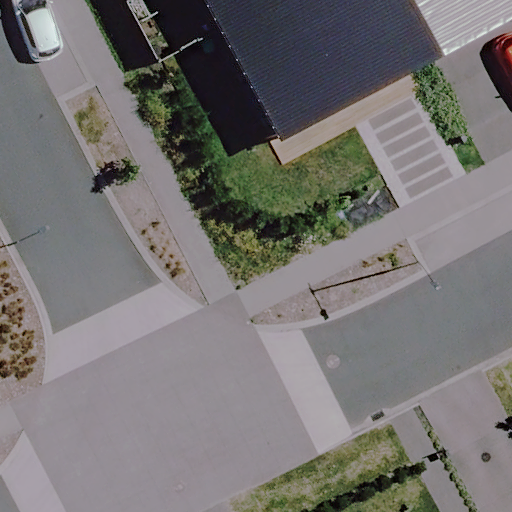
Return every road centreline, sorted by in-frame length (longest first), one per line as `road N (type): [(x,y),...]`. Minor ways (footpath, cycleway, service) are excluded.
road 1 (residential): [(0,97),(176,449)]
road 2 (residential): [(511,275),(303,390),(176,449)]
road 3 (residential): [(176,449),(54,511)]
